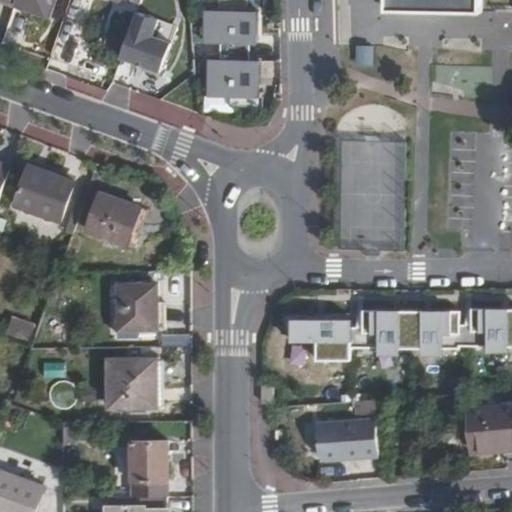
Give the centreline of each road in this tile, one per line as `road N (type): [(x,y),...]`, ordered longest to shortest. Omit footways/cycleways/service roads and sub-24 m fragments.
road 1 (residential): [(231,507),(511,485)]
road 2 (tertiary): [(231,507),(231,338),(240,271)]
road 3 (residential): [(276,267),(511,269)]
road 4 (tertiary): [(0,84),(182,148)]
road 5 (residential): [(299,0),(301,113),(281,183)]
